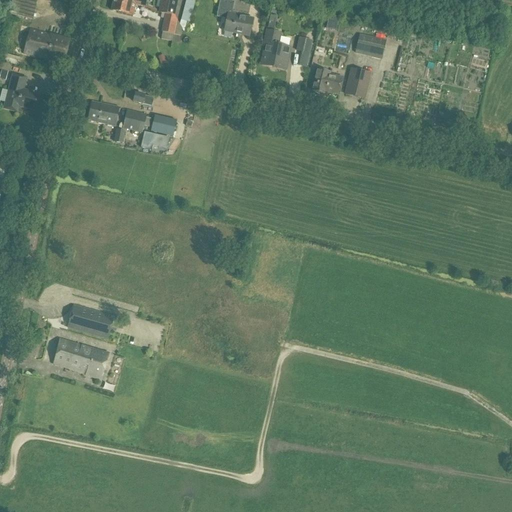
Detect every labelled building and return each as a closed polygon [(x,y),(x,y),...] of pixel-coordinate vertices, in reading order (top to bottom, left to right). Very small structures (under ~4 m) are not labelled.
[(12,0),(9,15),(33,20),(37,0),(12,0)] [(113,0),(111,10),(120,12),(127,14),(130,5),(130,2),(123,0),(113,0)] [(123,0),(130,2),(130,5),(144,8),(145,0),(123,0)] [(161,0),(159,14),(166,15),(174,16),(176,0),(161,0)] [(224,32),(250,38),(254,20),(237,17),(238,14),(233,13),(235,3),(221,0),(217,18),(227,20),(224,32)] [(183,11),(180,25),(182,30),(184,32),(186,22),(190,23),(192,13),(183,11)] [(166,15),(163,32),(171,33),(175,17),(174,16),(166,15)] [(30,30),(24,54),(63,64),(69,40),(53,36),(54,31),(50,30),(49,35),(30,30)] [(268,33),(265,46),(267,46),(262,65),(285,70),(289,50),(278,48),(281,36),(268,33)] [(360,34),(355,51),(381,58),(386,40),(360,34)] [(313,43),(299,40),(297,52),(302,53),(299,67),(307,69),(313,43)] [(326,93),(330,75),(330,73),(316,70),(311,92),(325,95),(326,93)] [(351,71),(345,96),(365,101),(371,76),(351,71)] [(0,99),(0,102),(5,104),(4,109),(18,113),(19,107),(35,111),(39,94),(23,90),(27,79),(13,75),(8,93),(2,91),(0,99)] [(330,75),(326,93),(339,96),(343,78),(330,75)] [(136,94),(134,102),(144,105),(146,97),(136,94)] [(92,103),(88,121),(115,128),(119,109),(92,103)] [(126,111),(122,129),(142,134),(146,116),(126,111)] [(156,117),(152,129),(166,133),(166,132),(173,134),(176,124),(169,122),(169,121),(156,117)] [(124,132),(117,131),(114,143),(122,144),(124,132)] [(142,143),(141,148),(151,151),(153,145),(167,148),(169,139),(169,138),(144,133),(143,138),(142,143)] [(114,318),(75,307),(68,328),(108,340),(114,318)] [(186,312),(181,329),(193,332),(192,337),(197,338),(198,336),(228,345),(234,326),(186,312)] [(108,354),(61,340),(54,365),(87,375),(86,376),(100,381),(108,354)]
